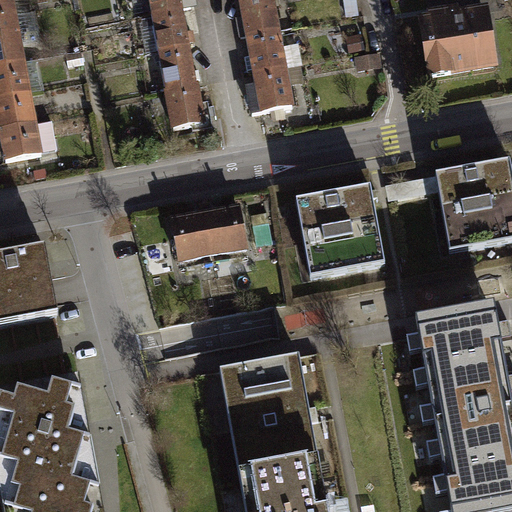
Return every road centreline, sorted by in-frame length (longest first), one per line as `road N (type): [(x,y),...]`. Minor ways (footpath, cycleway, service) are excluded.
road 1 (residential): [(77,197),(511,117)]
road 2 (residential): [(77,197),(117,352)]
